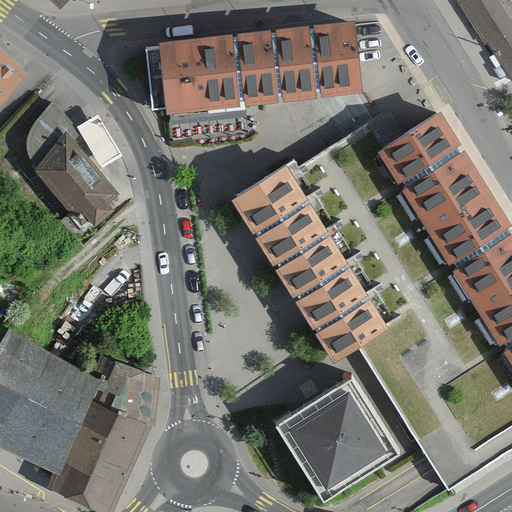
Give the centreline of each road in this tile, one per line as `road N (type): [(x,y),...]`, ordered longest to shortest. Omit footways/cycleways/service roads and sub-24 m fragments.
road 1 (secondary): [(0,5),(95,73),(144,141),(158,188),(188,433)]
road 2 (residential): [(401,0),(511,177)]
